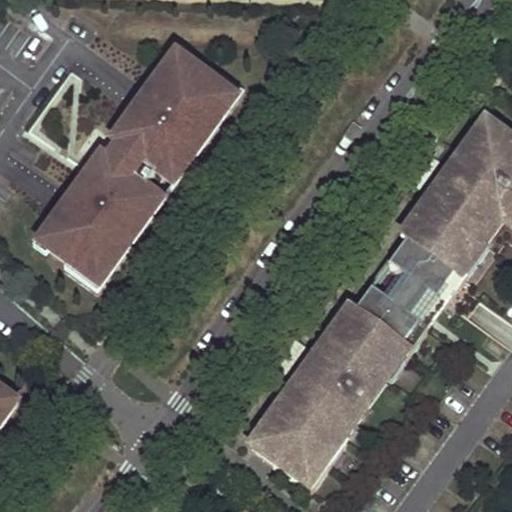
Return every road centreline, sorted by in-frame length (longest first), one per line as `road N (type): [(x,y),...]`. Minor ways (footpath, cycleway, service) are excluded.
road 1 (tertiary): [(160,441),(477,0)]
road 2 (residential): [(160,441),(0,302)]
